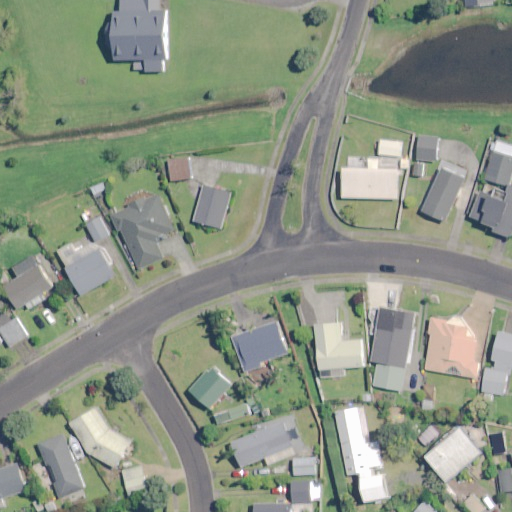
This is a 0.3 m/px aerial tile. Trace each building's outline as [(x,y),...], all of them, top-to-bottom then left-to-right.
[(113,0),(114,61),(144,61),(144,71),(168,71),(168,4),(156,5),(156,0),(113,0)] [(450,0),(435,0),(436,13),(451,13),(450,0)] [(420,136),(416,177),(424,178),(426,161),(439,163),(441,138),(420,136)] [(403,142),(382,140),(381,155),(402,157),(403,142)] [(511,146),(494,141),(489,158),(493,160),(487,180),(511,187),(511,182),(511,146)] [(194,179),(190,157),(169,161),(172,182),(194,179)] [(470,173),(468,172),(445,162),(423,211),(448,222),(470,173)] [(400,171),(343,171),(344,202),(400,202),(400,171)] [(91,187),(96,195),(108,189),(103,181),(91,187)] [(234,193),(206,186),(196,222),(224,230),(234,193)] [(497,234),(511,239),(511,190),(508,202),(481,191),(470,218),(497,228),(495,233),(497,234)] [(160,195),(115,216),(140,272),(167,259),(158,239),(176,231),(160,195)] [(99,243),(112,236),(101,217),(96,220),(88,225),(99,243)] [(49,234),(40,239),(47,251),(56,245),(49,234)] [(99,243),(79,254),(73,244),(58,252),(83,297),(118,277),(99,243)] [(57,287),(37,254),(14,268),(20,278),(6,287),(20,310),(29,305),(32,309),(48,299),(45,295),(57,287)] [(419,316),(384,308),(373,362),(380,364),(375,386),(403,392),(419,316)] [(30,336),(19,318),(1,329),(12,347),(30,336)] [(472,337),(474,328),(455,325),(449,324),(450,321),(433,318),(431,335),(434,335),(428,370),(479,379),(482,363),(477,362),(481,338),(472,337)] [(291,354),(281,322),(236,338),(247,373),(265,367),(264,363),(291,354)] [(345,342),(343,324),(318,326),(322,379),(334,378),(347,377),(346,369),(366,367),(364,340),(345,342)] [(511,334),(501,332),(494,360),(497,361),(495,370),(489,368),(483,391),(505,396),(510,375),(511,375),(511,334)] [(235,386),(215,366),(191,390),(212,410),(235,386)] [(436,386),(427,385),(425,408),(435,409),(436,386)] [(252,415),(249,405),(219,416),(222,426),(252,415)] [(370,430),(361,407),(338,416),(348,439),(370,430)] [(99,408),(74,425),(91,453),(118,468),(134,441),(114,430),(99,408)] [(298,455),(285,424),(273,428),(235,443),(244,468),(268,459),(271,466),(298,455)] [(486,453),(464,428),(429,458),(451,483),(486,453)] [(87,489),(66,435),(42,444),(63,498),(87,489)] [(363,456),(352,483),(378,494),(379,492),(385,495),(399,463),(375,453),(372,460),(363,456)] [(317,475),(317,459),(296,459),(296,475),(317,475)] [(0,509),(7,507),(4,500),(29,491),(20,465),(0,471),(0,509)] [(151,492),(143,467),(123,472),(131,498),(151,492)] [(323,502),(322,481),(293,482),(294,503),(323,502)] [(486,495),(473,481),(458,493),(474,511),(484,511),(488,509),(480,500),(486,495)] [(43,511),(48,510),(42,499),(33,503),(37,511),(43,511)] [(438,511),(427,501),(416,511),(438,511)] [(56,502),(47,507),(49,511),(60,511),(61,511),(56,502)]
